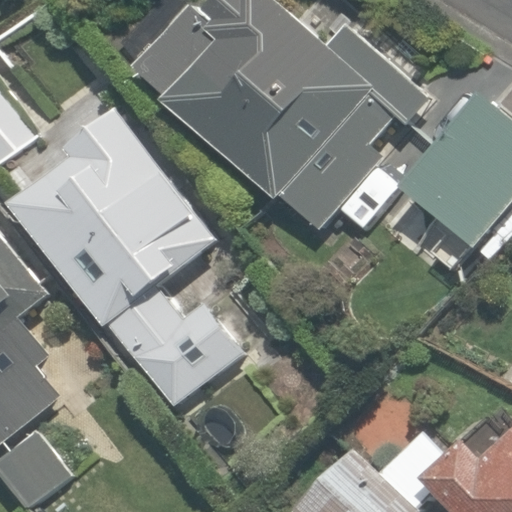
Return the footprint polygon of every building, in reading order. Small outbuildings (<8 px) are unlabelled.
[(331,54),(270,0),(230,0),(211,22),(192,4),(139,64),(334,237),(391,172),(372,155),(399,124),(419,141),(443,114),(351,31),(331,54)] [(0,65),(0,163),(47,127),(0,65)] [(511,230),(511,117),(489,100),(415,197),(492,256),(511,230)] [(221,243),(127,123),(20,207),(181,414),(259,354),(191,267),(221,243)] [(0,245),(0,447),(9,458),(0,463),(0,477),(24,511),(37,511),(76,485),(35,426),(56,409),(23,368),(47,349),(22,319),(44,301),(0,245)] [(358,444),(294,511),(421,511),(442,491),(463,511),(511,511),(511,431),(485,460),(467,443),(452,458),(414,422),(377,462),(358,444)]
